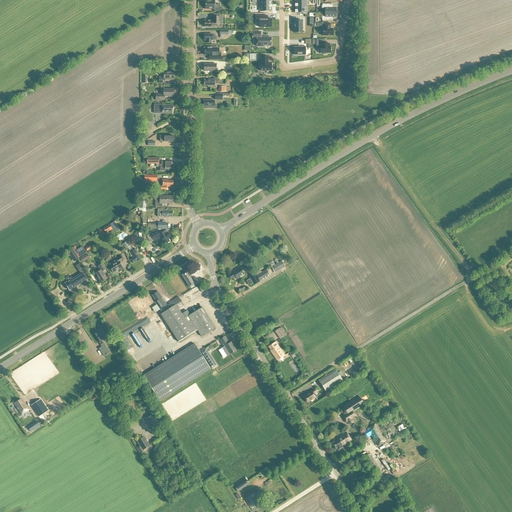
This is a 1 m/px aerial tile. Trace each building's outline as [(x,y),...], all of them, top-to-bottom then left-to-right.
[(222,9),(220,9),(220,5),(215,5),(215,1),(205,1),(205,3),(205,7),(204,7),(204,9),(214,9),(214,12),(222,12),(222,9)] [(325,8),(325,12),(336,13),(336,8),(332,8),(332,4),(322,4),(322,8),(325,8)] [(336,13),(325,12),(325,17),(322,17),(322,21),(332,21),(332,18),(336,18),(336,13)] [(219,17),(219,14),(213,14),(213,17),(213,21),(205,21),(205,27),(213,28),(213,27),(219,27),(219,24),(219,17)] [(271,27),(271,19),(267,19),(267,16),(256,16),(256,22),(259,22),(259,28),(271,27)] [(302,21),(294,21),(294,33),(302,33),(302,21)] [(330,29),(330,27),(330,24),(324,24),(324,29),(323,29),(323,36),(333,36),(333,29),(330,29)] [(261,32),(252,32),(252,39),(257,39),(257,47),(264,47),(264,46),(271,46),(271,38),(265,38),(265,37),(261,37),(261,32)] [(213,34),(205,34),(205,41),(206,41),(206,43),(212,43),(212,40),(216,40),(216,36),(212,36),(213,34)] [(331,48),(330,47),(330,46),(329,46),(329,44),(325,44),(325,40),(316,40),(316,47),(320,47),(320,53),(324,53),(324,55),(326,55),(326,53),(330,53),(330,51),(331,50),(331,48)] [(305,47),(294,47),(294,55),(305,55),(305,47)] [(219,52),(219,48),(204,48),(204,55),(209,55),(209,59),(221,60),(221,52),(219,52)] [(259,63),(259,71),(271,71),(271,63),(268,63),(268,57),(261,57),(261,63),(259,63)] [(165,83),(165,79),(174,79),(174,72),(164,72),(164,77),(159,77),(159,83),(165,83)] [(213,77),(213,79),(209,79),(209,80),(204,80),(204,86),(209,86),(214,87),(215,83),(219,84),(219,77),(213,77)] [(164,101),(164,97),(174,97),(174,89),(164,89),(163,95),(156,95),(156,101),(164,101)] [(167,105),(161,104),(154,104),(154,113),(161,113),(165,113),(173,113),(173,109),(173,108),(173,106),(173,105),(167,105)] [(161,164),(160,164),(159,164),(159,158),(147,158),(147,164),(156,164),(156,167),(160,167),(160,171),(166,171),(166,169),(173,169),(173,165),(172,165),(172,161),(166,161),(161,161),(161,164)] [(162,180),(162,186),(159,186),(159,190),(167,190),(167,187),(171,187),(171,186),(173,186),(173,181),(168,181),(168,180),(162,180)] [(173,196),(160,196),(154,196),(154,200),(155,200),(155,207),(162,207),(162,203),(172,203),(173,196)] [(115,234),(112,229),(110,224),(103,228),(106,233),(110,231),(113,236),(115,234)] [(167,230),(160,234),(159,234),(156,229),(149,233),(154,241),(161,237),(165,244),(170,241),(168,238),(171,237),(167,230)] [(127,241),(122,244),(126,250),(131,247),(127,241)] [(78,258),(86,253),(84,249),(79,252),(75,246),(72,248),(78,258)] [(133,263),(140,259),(137,254),(138,254),(135,248),(129,252),(133,258),(130,259),(133,263)] [(73,261),(77,259),(72,250),(68,253),(73,261)] [(82,263),(90,258),(87,254),(79,258),(82,263)] [(120,263),(123,261),(120,255),(115,258),(117,261),(116,262),(116,261),(110,265),(110,266),(113,273),(122,267),(120,263)] [(274,273),(285,267),(281,261),(271,267),(274,273)] [(71,279),(70,280),(68,277),(65,279),(67,282),(65,283),(69,290),(74,287),(87,279),(84,274),(86,272),(83,267),(80,263),(76,266),(82,275),(73,281),(71,279)] [(102,271),(106,269),(103,263),(98,266),(100,271),(95,274),(101,283),(107,279),(102,271)] [(237,279),(244,274),(240,267),(231,273),(231,274),(228,275),(231,279),(235,277),(237,279)] [(253,285),(270,276),(266,270),(256,276),(255,274),(250,277),(251,278),(246,281),(249,286),(253,283),(253,285)] [(190,288),(190,287),(191,289),(195,287),(194,285),(195,284),(187,272),(182,275),(190,288)] [(155,302),(160,310),(167,305),(158,291),(152,295),(156,301),(155,302)] [(167,305),(160,310),(162,314),(161,314),(168,326),(178,342),(197,330),(202,337),(215,328),(202,307),(190,315),(187,311),(182,314),(178,308),(184,305),(178,296),(170,302),(169,300),(168,301),(169,303),(168,303),(169,304),(167,305)] [(280,339),(286,335),(281,327),(275,331),(280,339)] [(94,334),(100,343),(107,338),(101,329),(100,329),(99,329),(98,330),(98,331),(94,334)] [(231,342),(229,344),(224,337),(218,340),(223,348),(225,346),(230,354),(236,351),(233,345),(231,342)] [(104,356),(110,352),(104,342),(100,344),(102,346),(99,348),(104,356)] [(271,350),(278,360),(285,356),(276,342),(269,346),(271,350)] [(159,401),(210,369),(194,344),(144,376),(159,401)] [(297,353),(295,353),(293,350),(289,353),(290,356),(291,356),(293,360),(296,358),(297,359),(300,358),(297,353)] [(212,368),(216,365),(209,355),(205,358),(212,368)] [(319,380),(325,390),(327,393),(344,382),(335,369),(319,380)] [(309,393),(303,396),(307,403),(316,397),(313,394),(316,392),(314,389),(308,393),(309,393)] [(356,416),(353,412),(363,405),(358,397),(343,406),(347,413),(341,416),(345,423),(347,422),(348,425),(354,422),(352,419),(356,416)] [(22,415),(30,410),(26,405),(25,405),(21,399),(14,403),(22,415)] [(38,416),(47,410),(40,399),(31,405),(38,416)] [(26,419),(29,423),(37,418),(34,414),(26,419)] [(162,425),(154,414),(145,419),(153,431),(155,434),(158,432),(156,429),(162,425)] [(366,429),(367,430),(363,432),(366,438),(370,435),(371,436),(372,436),(374,438),(373,439),(377,446),(386,441),(375,423),(366,429)] [(346,432),(334,440),(334,442),(332,443),(336,449),(337,448),(338,450),(343,447),(342,446),(344,444),(344,445),(352,440),(346,432)] [(150,446),(144,436),(136,441),(140,446),(137,448),(141,453),(144,451),(143,450),(150,446)] [(268,468),(261,473),(264,477),(270,472),(268,468)] [(238,492),(249,484),(245,477),(233,485),(238,492)] [(258,500),(263,497),(259,491),(256,493),(254,491),(245,497),(247,500),(251,507),(259,502),(258,500)]
